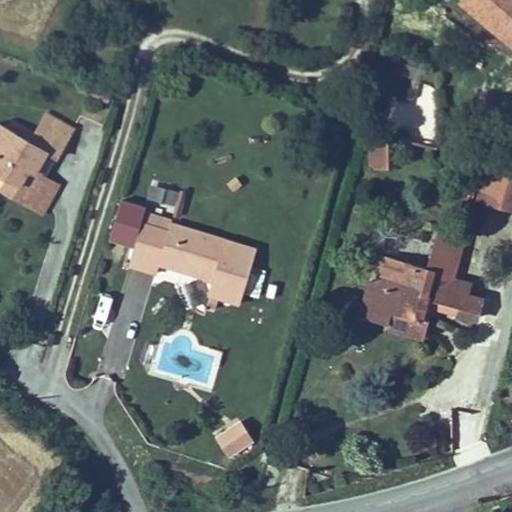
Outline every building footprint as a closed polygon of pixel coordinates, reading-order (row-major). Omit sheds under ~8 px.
[(435,114),(434,85),(415,86),(416,115),(435,114)] [(56,182),(49,195),(76,210),(92,181),(81,175),(94,153),(105,158),(121,131),(95,116),(78,143),(49,126),(29,133),(37,160),(25,164),(56,182)] [(17,136),(25,164),(37,160),(29,133),(17,136)] [(388,144),(366,146),(369,172),(391,169),(388,144)] [(152,185),(148,207),(177,213),(182,191),(152,185)] [(215,236),(209,234),(196,276),(203,278),(207,264),(262,282),(256,299),(286,309),(304,254),(219,227),(215,236)] [(196,276),(209,234),(189,228),(176,269),(196,276)] [(463,310),(507,322),(511,303),(511,299),(498,295),(501,284),(468,275),(466,282),(442,276),(438,290),(408,282),(402,306),(421,312),(418,324),(417,328),(456,338),(463,310)] [(402,306),(408,282),(403,281),(394,317),(418,324),(421,312),(402,306)] [(230,461),(256,445),(240,419),(214,436),(230,461)]
